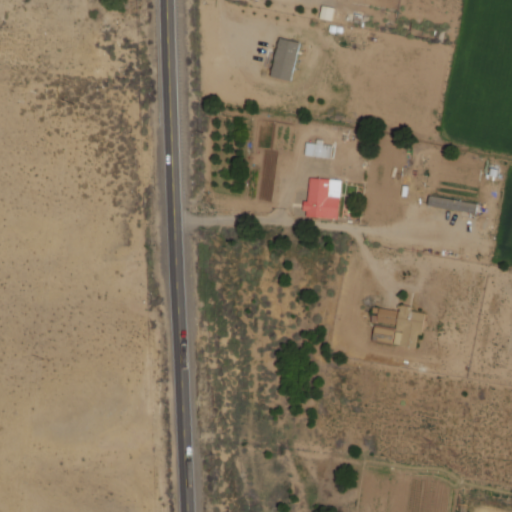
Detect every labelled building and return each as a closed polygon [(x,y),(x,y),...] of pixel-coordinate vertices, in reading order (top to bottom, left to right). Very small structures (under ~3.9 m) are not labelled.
[(331,20),(334,8),(322,5),(319,17),(331,20)] [(300,42),(280,37),(271,76),(291,80),(300,42)] [(305,155),(329,157),(331,143),(317,141),(316,143),(306,142),(305,155)] [(329,195),(331,179),(310,177),(307,201),(305,201),(304,215),(337,218),(339,196),(329,195)] [(428,206),(476,211),(477,201),(429,197),(428,206)] [(373,307),(371,322),(375,323),(372,341),(419,347),(424,311),(399,308),(399,310),(373,307)]
